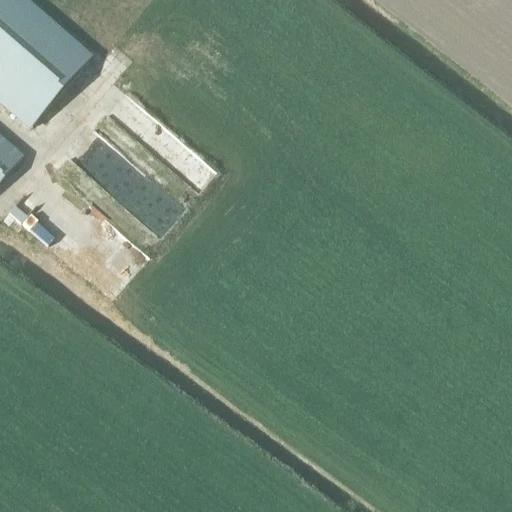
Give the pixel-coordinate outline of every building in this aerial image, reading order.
[(0,0),(0,103),(31,130),(89,64),(14,0),(0,0)] [(0,186),(23,159),(0,139),(0,186)] [(90,225),(96,219),(77,201),(71,207),(90,225)] [(32,240),(43,222),(32,215),(28,221),(14,212),(6,224),(32,240)] [(110,218),(99,230),(114,244),(125,232),(110,218)] [(101,265),(109,258),(97,244),(89,252),(101,265)] [(93,267),(84,283),(102,294),(112,278),(93,267)]
